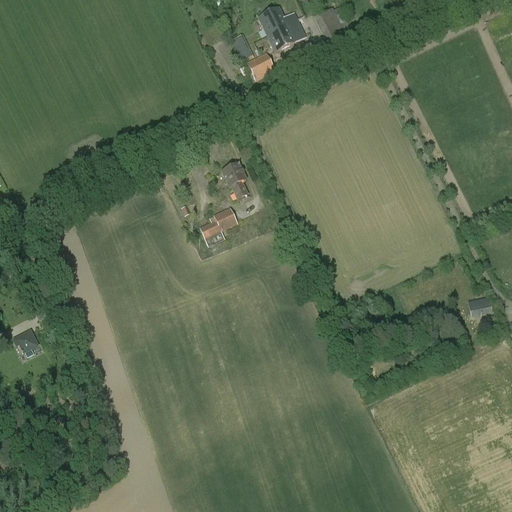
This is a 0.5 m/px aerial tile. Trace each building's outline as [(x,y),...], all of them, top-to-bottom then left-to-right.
[(263,31),(284,21),(279,11),(258,21),(263,31)] [(327,47),(345,38),(332,12),(314,21),(327,47)] [(294,16),(284,21),(263,31),(275,56),(306,40),(294,16)] [(231,42),(240,65),(253,60),(244,37),(231,42)] [(255,84),(275,74),(265,56),(246,66),(255,84)] [(229,191),(232,190),(238,203),(248,199),(241,185),(246,183),(238,167),(221,175),(229,191)] [(244,189),(249,200),(252,198),(247,188),(244,189)] [(221,235),(237,227),(230,210),(209,221),(211,225),(199,231),(208,250),(224,242),(221,235)] [(488,299),(467,304),(471,320),(492,316),(488,299)] [(46,311),(36,315),(40,323),(49,318),(46,311)] [(31,351),(37,348),(30,335),(14,343),(17,349),(19,347),(24,355),(27,361),(34,357),(31,351)]
